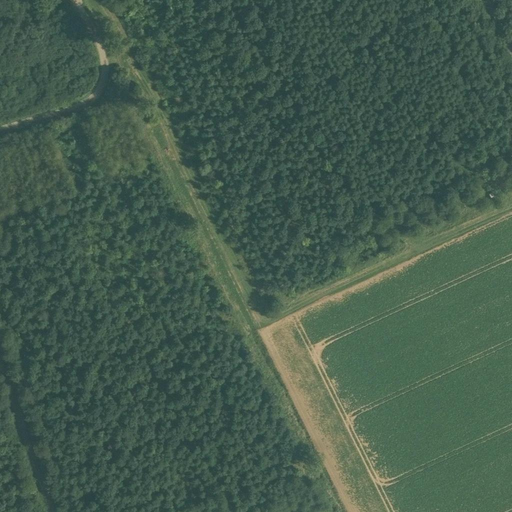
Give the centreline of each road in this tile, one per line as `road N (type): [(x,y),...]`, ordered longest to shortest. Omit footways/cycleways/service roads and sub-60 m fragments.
road 1 (track): [(76,0),(101,48),(103,85),(75,107),(0,132)]
road 2 (track): [(0,360),(51,511)]
